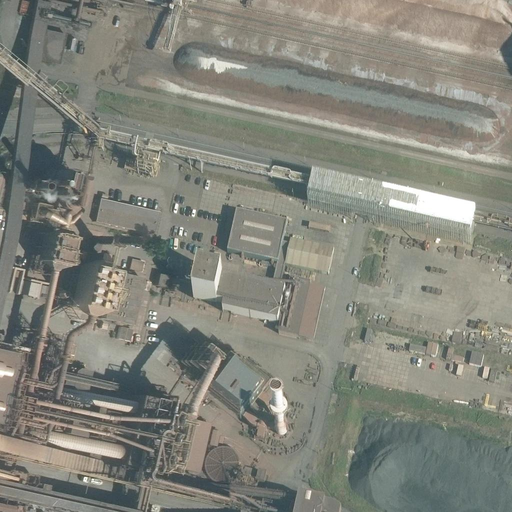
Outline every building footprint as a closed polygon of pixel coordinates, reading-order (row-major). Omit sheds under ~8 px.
[(50,30),(43,29),(36,59),(57,64),(64,34),(57,32),(57,30),(50,29),(50,30)] [(311,203),(316,180),(107,137),(102,159),(200,179),(215,182),(215,183),(311,203)] [(71,177),(43,170),(37,196),(48,198),(46,206),(47,206),(46,211),(62,214),(63,210),(64,210),(71,177)] [(157,212),(98,199),(93,222),(152,235),(157,212)] [(233,228),(227,253),(278,264),(285,266),(328,275),(331,261),(334,249),(291,240),(290,241),(290,245),(283,243),(287,223),(238,212),(236,212),(235,218),(234,220),(233,228)] [(47,264),(56,266),(62,236),(38,232),(28,279),(34,280),(36,272),(45,273),(47,264)] [(84,246),(95,246),(95,237),(85,237),(84,246)] [(79,264),(71,266),(64,303),(65,309),(75,307),(76,311),(79,311),(71,313),(75,314),(91,310),(93,299),(98,297),(99,293),(96,292),(100,270),(87,267),(89,259),(84,260),(80,259),(79,264)] [(270,281),(269,287),(280,289),(282,280),(285,266),(278,264),(274,282),(270,281)] [(99,319),(123,324),(125,324),(129,325),(139,278),(130,276),(110,271),(100,314),(99,319)] [(195,292),(193,299),(201,300),(211,303),(212,303),(216,304),(217,303),(218,303),(220,304),(223,305),(223,307),(222,310),(222,312),(223,312),(230,313),(249,318),(251,318),(264,321),(272,323),(277,324),(279,324),(280,324),(279,329),(279,330),(278,334),(299,338),(314,342),(325,291),(318,289),(310,287),(289,283),(288,290),(288,291),(284,290),(280,289),(269,287),(255,284),(254,284),(238,280),(231,279),(230,278),(228,278),(221,276),(199,271),(198,275),(195,292)] [(158,287),(163,288),(166,276),(156,274),(156,275),(155,276),(153,286),(158,287)] [(145,282),(143,288),(142,294),(148,295),(150,285),(151,283),(145,282)] [(406,351),(409,339),(379,332),(376,344),(406,351)] [(417,353),(429,353),(429,344),(417,344),(417,353)] [(303,368),(315,372),(319,361),(307,357),(303,368)] [(243,360),(234,371),(261,393),(270,382),(243,360)] [(71,371),(71,374),(71,375),(61,373),(61,374),(59,383),(59,384),(68,386),(69,387),(70,390),(81,392),(83,386),(86,371),(78,369),(75,369),(71,371)] [(142,399),(100,390),(85,458),(109,463),(106,478),(187,497),(191,476),(181,474),(181,473),(171,470),(170,476),(150,472),(165,405),(167,406),(169,396),(144,391),(142,399)] [(195,421),(187,419),(176,417),(170,441),(165,466),(180,469),(190,472),(195,473),(195,472),(200,448),(205,428),(206,423),(195,421)] [(51,420),(49,429),(58,431),(58,432),(58,433),(64,434),(64,432),(72,434),(74,425),(66,424),(66,422),(61,421),(52,419),(51,420)] [(210,429),(208,445),(216,445),(217,430),(210,429)] [(47,459),(45,465),(45,466),(58,469),(62,449),(49,447),(49,449),(49,450),(44,449),(44,450),(42,456),(42,457),(47,458),(47,459)] [(258,473),(241,469),(238,479),(236,486),(254,490),(256,483),(258,473)] [(0,507),(0,508),(0,509),(0,511),(4,511),(155,511),(100,500),(99,499),(69,493),(67,492),(38,486),(36,485),(22,482),(21,482),(7,479),(5,478),(0,477),(0,507)]
